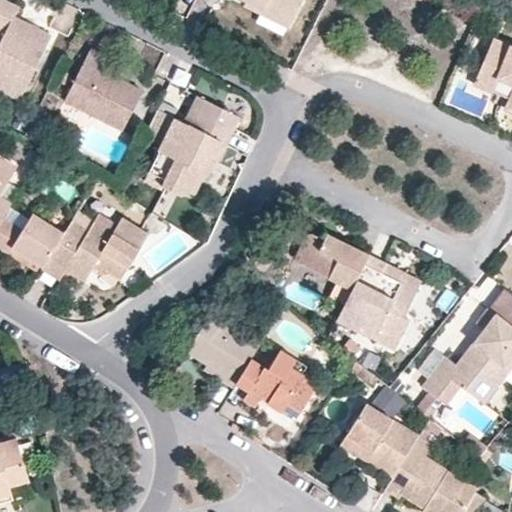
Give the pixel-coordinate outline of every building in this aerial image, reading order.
[(18,10),(0,0),(0,30),(5,33),(0,43),(0,84),(22,95),(51,39),(13,20),(18,10)] [(305,0),(240,0),(262,11),(267,1),(273,4),(271,8),(296,20),(305,0)] [(56,27),(69,33),(78,10),(66,5),(56,27)] [(511,49),(494,42),(482,72),(499,79),(502,72),(511,75),(511,98),(507,111),(511,112),(511,49)] [(106,56),(91,48),(65,100),(122,128),(141,90),(99,70),(106,56)] [(240,116),(203,98),(192,119),(195,126),(190,128),(189,124),(179,120),(176,118),(149,171),(165,179),(162,185),(181,195),(188,192),(198,174),(194,165),(202,151),(218,160),(240,116)] [(157,144),(169,114),(157,109),(144,139),(157,144)] [(0,219),(2,216),(11,202),(6,198),(11,189),(3,185),(15,165),(0,155),(0,219)] [(63,230),(71,217),(41,198),(33,211),(63,230)] [(0,219),(0,247),(7,252),(10,247),(30,259),(41,266),(63,230),(33,211),(23,228),(2,216),(0,219)] [(41,266),(40,267),(59,278),(64,268),(84,280),(90,271),(98,257),(107,263),(104,270),(118,278),(147,232),(121,216),(117,223),(98,212),(88,228),(71,217),(63,230),(41,266)] [(354,288),(371,255),(329,234),(327,239),(323,237),(320,235),(314,235),(309,237),(307,239),(304,242),(299,252),(298,255),(299,258),(300,260),(302,262),(308,265),(354,288)] [(10,247),(7,252),(27,264),(30,259),(10,247)] [(388,264),(371,255),(354,288),(339,320),(360,330),(368,316),(383,324),(376,337),(398,347),(411,319),(406,317),(418,291),(383,273),(388,264)] [(98,257),(90,271),(100,277),(104,270),(107,263),(98,257)] [(511,294),(503,287),(490,305),(511,320),(511,294)] [(258,345),(209,314),(185,352),(205,365),(202,370),(231,388),(235,383),(251,357),(258,345)] [(447,357),(425,386),(439,395),(460,368),(471,378),(480,366),(493,376),(511,353),(511,327),(511,329),(499,319),(488,333),(484,329),(455,364),(447,357)] [(268,367),(251,357),(235,383),(247,390),(242,399),(254,407),(260,397),(295,418),(317,382),(290,366),(294,359),(279,349),(268,367)] [(418,435),(367,403),(348,432),(373,448),(365,461),(391,478),(415,439),(418,435)] [(14,435),(0,438),(0,494),(9,492),(7,485),(26,480),(14,435)] [(429,448),(415,439),(391,478),(384,490),(398,498),(401,494),(424,509),(427,505),(439,511),(460,511),(476,487),(425,455),(429,448)]
